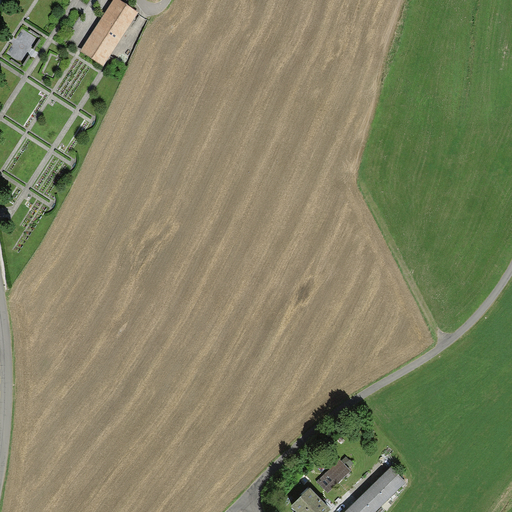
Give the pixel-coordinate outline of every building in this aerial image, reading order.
[(137,12),(116,0),(110,0),(77,52),(101,67),(137,12)] [(28,63),(38,34),(19,28),(9,56),(28,63)] [(351,472),(339,460),(314,484),(326,496),(351,472)] [(376,511),(405,484),(387,466),(339,511),(376,511)] [(323,511),(328,508),(304,484),(286,502),(295,511),(323,511)]
